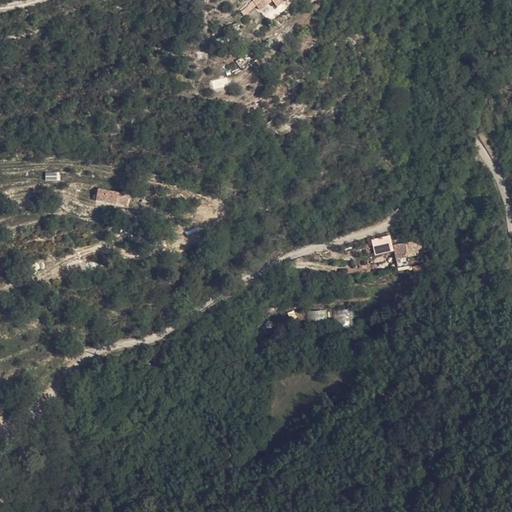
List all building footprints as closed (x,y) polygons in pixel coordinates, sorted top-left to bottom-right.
[(277,4),(275,2),(273,0),(267,0),(259,6),(264,13),(277,4)] [(122,191),(90,186),(89,197),(120,202),(122,191)] [(375,242),(374,242),(358,246),(362,259),(377,254),(375,242)] [(402,242),(401,242),(383,247),(386,254),(391,252),(393,257),(404,253),(403,250),(402,242)] [(383,247),(380,248),(384,263),(395,260),(394,256),(393,257),(391,252),(386,254),(383,247)] [(411,274),(408,266),(395,270),(399,279),(411,274)] [(335,326),(350,326),(349,309),(334,310),(335,326)] [(326,319),(326,310),(307,310),(307,320),(326,319)] [(91,439),(85,431),(73,440),(80,448),(91,439)]
